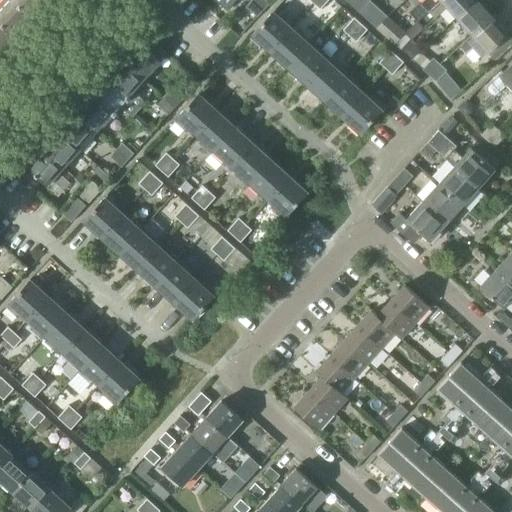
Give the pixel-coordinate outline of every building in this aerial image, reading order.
[(1,0),(0,1),(0,23),(15,36),(32,18),(11,0),(1,0)] [(11,0),(32,18),(47,0),(11,0)] [(263,9),(252,0),(250,0),(246,6),(257,16),(263,9)] [(252,0),(263,9),(268,3),(265,0),(252,0)] [(346,0),(360,12),(370,0),(346,0)] [(371,0),(370,0),(360,12),(377,28),(389,15),(371,0)] [(424,0),(421,3),(428,11),(439,0),(424,0)] [(439,0),(428,11),(434,18),(446,7),(456,17),(474,0),(439,0)] [(476,0),(474,0),(456,17),(471,34),(491,16),(476,0)] [(269,51),(290,27),(285,22),(287,19),(275,8),(272,11),(251,34),(269,51)] [(351,33),(361,22),(355,16),(344,27),(351,33)] [(507,34),(491,16),(471,34),(459,45),(466,52),(472,47),(481,57),(488,51),(495,59),(511,44),(511,40),(507,35),(507,34)] [(394,43),(405,33),(391,21),(381,32),(394,43)] [(361,22),(351,33),(357,39),(368,28),(361,22)] [(0,53),(15,36),(0,23),(0,53)] [(290,27),(269,51),(287,67),(311,41),(299,30),(296,33),(290,27)] [(405,33),(394,43),(401,49),(411,38),(405,33)] [(120,59),(143,79),(148,73),(149,74),(160,62),(159,61),(159,60),(166,52),(146,34),(139,42),(137,40),(120,59)] [(306,83),(327,60),(321,55),(323,52),(311,41),(287,67),(306,83)] [(387,66),(397,55),(390,49),(380,60),(387,66)] [(397,55),(387,66),(393,72),(403,61),(397,55)] [(429,75),(439,64),(433,58),(423,69),(429,75)] [(101,88),(119,105),(126,97),(127,98),(139,86),(137,85),(143,79),(120,59),(104,77),(108,81),(101,88)] [(327,60),(306,83),(324,100),(348,74),(335,62),(332,65),(327,60)] [(511,63),(498,76),(511,91),(511,63)] [(439,64),(429,75),(436,81),(446,70),(439,64)] [(342,116),(363,93),(357,87),(360,84),(348,74),(324,100),(342,116)] [(74,110),(96,130),(101,125),(102,126),(113,114),(112,112),(119,105),(101,88),(94,96),(91,92),(74,110)] [(163,97),(174,107),(180,100),(169,90),(163,97)] [(195,132),(216,109),(198,93),(177,116),(174,119),(187,130),(189,127),(195,132)] [(363,93),(342,116),(360,133),(380,110),(381,109),(384,106),(371,95),(368,98),(363,93)] [(174,107),(163,97),(157,103),(168,113),(174,107)] [(216,109),(195,132),(201,138),(198,141),(210,152),(234,126),(216,109)] [(96,130),(74,110),(58,128),(81,149),(92,138),(90,136),(96,130)] [(488,141),(498,130),(491,123),(481,134),(488,141)] [(234,126),(210,152),(223,163),(225,160),(231,165),(252,142),(234,126)] [(41,146),(64,166),(68,161),(70,162),(81,149),(58,128),(41,146)] [(454,165),(478,187),(494,168),(499,161),(482,146),(476,152),(471,147),(462,156),(453,148),(456,145),(438,129),(427,142),(436,149),(454,165)] [(498,130),(488,141),(494,146),(504,135),(498,130)] [(252,142),(231,165),(237,171),(234,174),(247,185),(270,159),(252,142)] [(436,149),(427,142),(419,150),(428,158),(436,149)] [(117,149),(128,159),(133,152),(122,143),(117,149)] [(42,146),(24,165),(46,185),(47,185),(48,186),(59,174),(58,172),(64,166),(42,146)] [(128,159),(117,149),(110,156),(121,165),(128,159)] [(161,169),(172,157),(167,152),(156,164),(161,169)] [(172,157),(161,169),(168,176),(180,164),(172,157)] [(270,159),(247,185),(259,196),(261,193),(267,198),(288,175),(270,159)] [(437,183),(461,205),(478,187),(454,165),(437,183)] [(395,177),(403,185),(413,175),(404,167),(395,177)] [(145,187),(156,175),(150,170),(139,182),(145,187)] [(156,175),(145,187),(152,194),(163,182),(156,175)] [(288,175),(267,198),(273,203),(270,206),(283,218),(285,215),(286,215),(307,192),(288,175)] [(403,185),(395,177),(387,186),(396,194),(403,185)] [(84,185),(95,194),(101,189),(89,179),(84,185)] [(421,201),(445,223),(461,205),(437,183),(421,201)] [(95,194),(84,185),(78,192),(89,202),(95,194)] [(198,202),(209,190),(203,185),(191,197),(198,202)] [(385,189),(372,204),(381,212),(394,197),(385,189)] [(209,190),(198,202),(204,208),(216,196),(209,190)] [(101,235),(122,212),(117,207),(120,204),(107,193),(105,196),(104,196),(83,219),(101,235)] [(445,223),(421,201),(406,218),(400,212),(391,222),(413,242),(421,233),(429,240),(445,223)] [(181,220),(192,208),(186,203),(175,215),(181,220)] [(192,208),(181,220),(188,226),(199,214),(192,208)] [(122,212),(101,235),(119,252),(143,226),(131,215),(128,218),(122,212)] [(234,235),(245,223),(238,217),(227,229),(234,235)] [(245,223),(234,235),(240,241),(251,229),(245,223)] [(138,268),(159,245),(153,240),(156,237),(143,226),(119,252),(138,268)] [(218,253),(229,241),(222,235),(211,247),(218,253)] [(229,241),(218,253),(224,259),(235,247),(229,241)] [(159,245),(138,268),(156,285),(179,259),(167,247),(164,250),(159,245)] [(511,249),(496,268),(511,282),(511,249)] [(174,301),(195,278),(189,273),(191,270),(179,259),(156,285),(174,301)] [(511,297),(511,282),(496,268),(480,286),(503,307),(511,297)] [(0,277),(0,287),(6,293),(12,286),(1,276),(0,277)] [(26,318),(47,295),(29,278),(8,302),(6,305),(18,316),(21,313),(26,318)] [(195,278),(174,301),(192,318),(213,295),(213,294),(215,291),(203,280),(200,283),(195,278)] [(391,299),(415,321),(429,306),(404,284),(391,299)] [(47,295),(26,318),(32,324),(30,326),(42,337),(65,311),(47,295)] [(377,314),(401,337),(415,321),(391,299),(377,314)] [(357,324),(388,352),(401,337),(377,314),(371,309),(357,324)] [(65,311),(42,337),(54,349),(57,346),(63,351),(84,328),(65,311)] [(388,352),(357,324),(343,340),(374,367),(388,352)] [(6,325),(0,332),(0,333),(6,340),(13,332),(6,325)] [(84,328),(63,351),(68,356),(66,359),(78,370),(102,344),(84,328)] [(13,332),(6,340),(14,346),(21,338),(13,332)] [(329,355),(360,382),(374,367),(343,340),(329,355)] [(448,351),(455,357),(462,349),(455,343),(448,351)] [(102,344),(78,370),(90,381),(93,378),(99,384),(120,361),(102,344)] [(455,357),(448,351),(440,359),(447,365),(455,357)] [(360,382),(329,355),(316,370),(322,376),(346,398),(360,382)] [(120,361),(99,384),(104,389),(102,392),(114,403),(117,400),(138,377),(120,361)] [(459,409),(495,371),(489,366),(479,378),(459,361),(435,388),(459,409)] [(495,371),(459,409),(483,430),(507,403),(489,387),(499,375),(495,371)] [(29,388),(39,377),(33,372),(23,383),(29,388)] [(420,381),(427,388),(434,380),(427,373),(420,381)] [(308,391),(333,413),(346,398),(322,376),(308,391)] [(39,377),(29,388),(36,395),(46,384),(39,377)] [(7,381),(0,389),(0,395),(4,399),(14,387),(7,381)] [(427,388),(420,381),(413,389),(420,396),(427,388)] [(211,400),(201,391),(189,406),(198,415),(211,400)] [(333,413),(308,391),(294,406),(319,428),(333,413)] [(206,416),(227,435),(242,418),(221,400),(206,416)] [(511,407),(507,403),(483,430),(507,451),(511,445),(511,407)] [(65,421),(75,410),(69,404),(59,416),(65,421)] [(393,412),(400,418),(407,410),(400,404),(393,412)] [(454,429),(456,426),(460,421),(460,417),(452,409),(448,410),(441,417),(454,429)] [(36,427),(46,416),(39,410),(29,421),(36,427)] [(75,410),(65,421),(72,427),(82,416),(75,410)] [(400,418),(393,412),(386,420),(393,426),(400,418)] [(190,424),(180,415),(174,422),(184,431),(190,424)] [(46,416),(36,427),(42,433),(52,422),(46,416)] [(206,416),(191,433),(212,452),(222,461),(237,445),(227,435),(206,416)] [(390,487),(425,448),(401,427),(377,454),(396,471),(385,483),(390,487)] [(456,437),(446,428),(442,433),(452,442),(456,437)] [(437,448),(441,442),(443,440),(430,429),(424,436),(424,441),(432,448),(437,448)] [(166,431),(159,438),(169,447),(176,440),(166,431)] [(212,452),(191,433),(176,449),(197,468),(212,452)] [(365,442),(372,449),(380,440),(373,434),(365,442)] [(372,449),(365,442),(358,450),(365,456),(372,449)] [(0,466),(12,454),(0,443),(0,466)] [(74,462),(84,451),(77,445),(67,456),(74,462)] [(161,457),(151,448),(144,455),(154,464),(161,457)] [(425,448),(390,487),(395,492),(406,480),(424,496),(448,469),(425,448)] [(197,468),(176,449),(161,466),(182,485),(197,468)] [(84,451),(74,462),(81,468),(91,457),(84,451)] [(500,470),(502,468),(507,463),(507,458),(499,451),(494,451),(488,459),(500,470)] [(12,454),(0,466),(0,479),(13,491),(31,471),(12,454)] [(280,475),(270,466),(263,473),(273,482),(280,475)] [(281,484),(302,503),(316,486),(296,467),(281,484)] [(448,469),(424,496),(442,511),(451,511),(472,490),(448,469)] [(483,489),(488,484),(490,482),(477,470),(470,478),(471,482),(479,490),(483,489)] [(503,479),(503,478),(493,470),(489,474),(499,484),(503,479)] [(32,509),(50,489),(31,471),(13,491),(32,509)] [(265,491),(255,482),(249,490),(258,499),(265,491)] [(293,511),(302,503),(281,484),(266,501),(278,511),(293,511)] [(50,489),(32,509),(35,511),(64,511),(70,506),(50,489)] [(472,490),(451,511),(494,511),(496,511),(472,490)] [(147,498),(137,509),(140,511),(146,511),(154,504),(147,498)] [(246,511),(250,507),(241,499),(234,506),(240,511),(246,511)] [(278,511),(266,501),(255,511),(278,511)]
